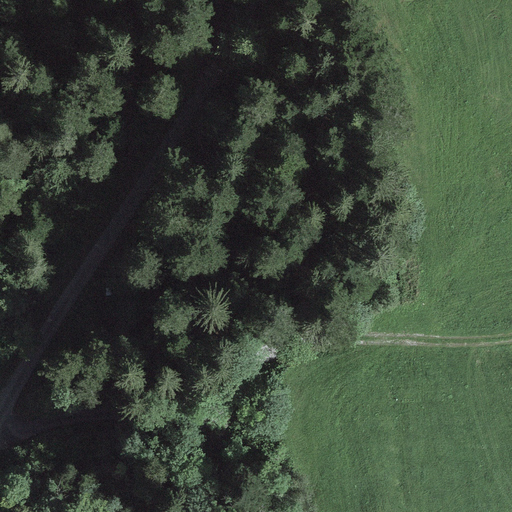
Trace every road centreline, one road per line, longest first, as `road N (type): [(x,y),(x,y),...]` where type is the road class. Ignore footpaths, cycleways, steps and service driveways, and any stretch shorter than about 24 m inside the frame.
road 1 (track): [(511,337),(304,340),(252,358),(218,407),(200,418),(106,410),(0,432)]
road 2 (track): [(259,0),(51,325),(0,421)]
